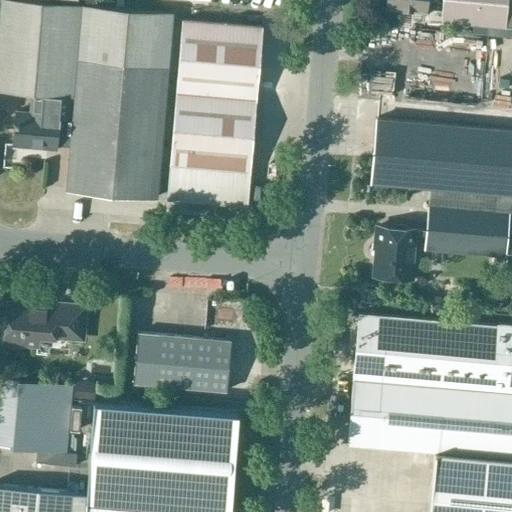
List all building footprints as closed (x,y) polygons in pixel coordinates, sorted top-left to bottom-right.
[(12,0),(0,0),(0,92),(29,95),(27,114),(13,113),(10,145),(53,149),(55,149),(58,118),(70,119),(68,147),(65,191),(154,198),(165,68),(169,13),(12,0)] [(385,0),(384,8),(423,12),(424,0),(385,0)] [(511,27),(511,0),(440,0),(439,22),(511,27)] [(399,12),(398,25),(415,27),(416,13),(399,12)] [(167,198),(247,204),(262,25),(181,19),(167,198)] [(428,191),(511,197),(511,130),(454,125),(374,119),(369,182),(429,187),(428,191)] [(424,244),(423,246),(511,253),(511,197),(428,191),(425,231),(424,244)] [(377,226),(373,275),(409,277),(412,243),(424,244),(425,231),(377,226)] [(359,301),(374,303),(375,289),(360,288),(359,301)] [(446,309),(446,296),(433,296),(433,308),(446,309)] [(83,307),(48,304),(7,301),(4,343),(37,346),(39,336),(81,339),(83,307)] [(436,452),(511,458),(511,327),(359,315),(348,445),(436,452)] [(131,383),(225,391),(229,341),(135,333),(131,383)] [(0,447),(64,453),(70,386),(0,379),(0,447)] [(76,380),(74,396),(93,398),(94,398),(96,382),(76,380)] [(94,398),(93,398),(85,494),(85,499),(229,510),(237,409),(94,398)] [(436,452),(431,511),(502,511),(507,458),(436,452)] [(0,511),(81,511),(83,494),(0,487),(0,511)] [(85,499),(85,494),(83,494),(81,511),(228,511),(229,510),(85,499)]
